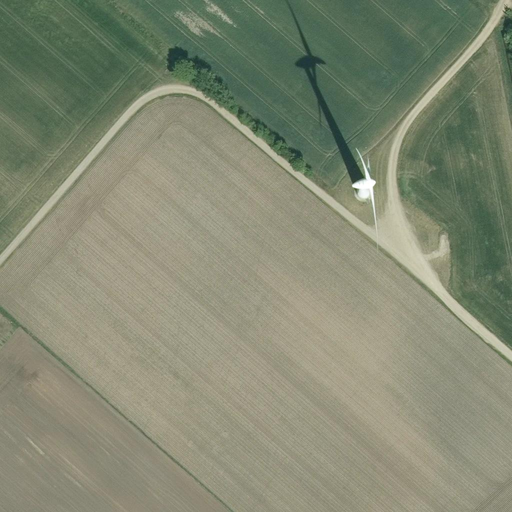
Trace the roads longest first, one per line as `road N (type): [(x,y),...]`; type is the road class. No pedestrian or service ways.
road 1 (track): [(446,300),(205,98),(174,89),(136,108),(0,264)]
road 2 (track): [(511,357),(446,300),(408,231),(395,180),(406,125),(485,39),(506,0)]
